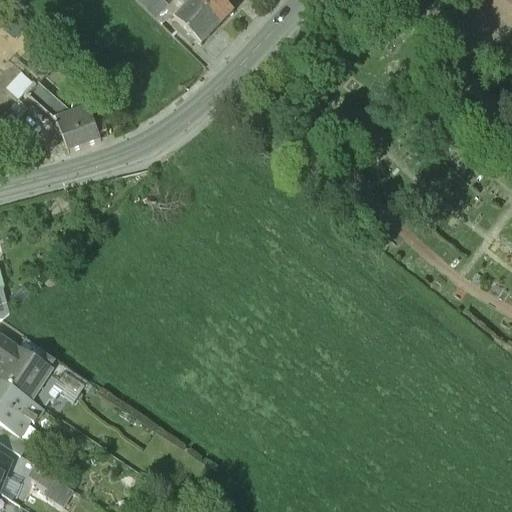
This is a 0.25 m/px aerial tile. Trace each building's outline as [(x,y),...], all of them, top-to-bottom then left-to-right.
[(168,8),(159,0),(138,0),(136,3),(155,22),(168,8)] [(220,27),(191,0),(174,0),(186,11),(174,23),(177,25),(194,42),(201,48),(220,27)] [(191,0),(220,27),(233,14),(225,6),(230,0),(191,0)] [(194,42),(177,25),(172,30),(189,47),(194,42)] [(50,102),(37,91),(28,100),(41,112),(50,102)] [(64,114),(50,102),(41,112),(57,126),(67,123),(64,114)] [(67,123),(57,126),(68,155),(101,144),(99,139),(106,136),(97,112),(67,123)] [(67,391),(48,377),(49,376),(36,368),(16,354),(15,353),(14,353),(0,343),(0,370),(2,372),(0,375),(0,386),(36,410),(39,405),(45,409),(50,403),(52,405),(58,396),(62,398),(67,391)] [(43,357),(22,343),(16,354),(36,368),(43,357)] [(84,385),(43,357),(36,368),(49,376),(48,377),(67,391),(76,396),(84,385)] [(36,410),(0,386),(0,430),(17,442),(18,442),(28,426),(32,428),(42,414),(36,410)] [(17,442),(0,430),(0,447),(18,460),(26,448),(18,442),(17,442)] [(53,482),(34,470),(27,480),(46,493),(53,482)] [(71,495),(53,482),(46,493),(50,495),(46,501),(61,511),(71,495)]
